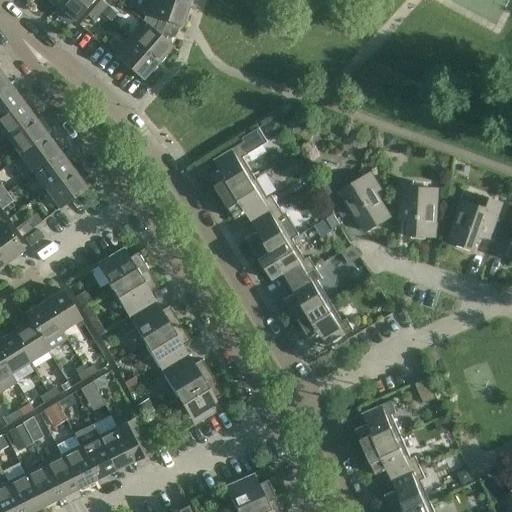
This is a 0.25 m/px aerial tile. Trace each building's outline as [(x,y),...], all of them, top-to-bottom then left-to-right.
[(63,0),(57,6),(74,21),(92,0),(63,0)] [(94,8),(100,14),(107,6),(100,0),(94,8)] [(172,0),(150,0),(143,22),(155,32),(159,19),(182,27),(189,5),(172,0)] [(100,14),(94,8),(87,16),(94,21),(100,14)] [(172,47),(155,32),(143,22),(128,38),(157,63),(172,47)] [(157,63),(128,38),(113,55),(142,80),(157,63)] [(0,90),(8,84),(0,72),(0,90)] [(0,90),(0,117),(21,101),(8,84),(0,90)] [(0,129),(7,139),(20,129),(34,119),(21,101),(0,117),(0,129)] [(47,136),(42,129),(34,119),(20,129),(7,139),(20,156),(47,136)] [(276,122),(267,127),(272,136),(281,131),(276,122)] [(223,198),(256,178),(243,158),(267,143),(259,129),(242,139),(244,142),(241,144),(214,160),(220,171),(210,177),(223,198)] [(60,153),(47,136),(20,156),(12,162),(25,179),(33,173),(60,153)] [(33,173),(46,191),(73,171),(60,153),(33,173)] [(59,209),(65,204),(86,189),(73,171),(46,191),(59,209)] [(338,176),(323,185),(340,213),(350,206),(366,232),(390,217),(375,193),(380,190),(371,174),(366,177),(365,177),(346,189),(338,176)] [(252,222),(279,206),(272,196),(268,198),(256,178),(223,198),(236,219),(246,213),(252,222)] [(414,181),(401,181),(399,210),(411,210),(410,235),(412,236),(412,238),(426,239),(426,236),(436,237),(438,190),(414,188),(414,181)] [(6,193),(0,197),(0,208),(1,210),(12,201),(6,193)] [(479,206),(463,201),(449,241),(459,244),(458,247),(470,251),(471,248),(474,249),(482,225),(494,230),(503,203),(483,196),(479,206)] [(260,259),(293,239),(281,219),(285,217),(279,206),(252,222),(258,232),(247,238),(260,259)] [(341,226),(334,215),(327,219),(333,230),(341,226)] [(0,256),(5,264),(23,250),(3,223),(0,218),(0,256)] [(33,229),(32,229),(27,221),(15,229),(21,237),(33,229)] [(316,227),(323,239),(332,233),(325,222),(316,227)] [(31,247),(43,238),(44,238),(37,230),(25,239),(31,247)] [(289,284),(316,267),(310,257),(306,260),(293,239),(260,259),(273,281),(284,274),(289,284)] [(341,253),(348,265),(360,258),(353,246),(341,253)] [(112,291),(147,270),(137,253),(129,258),(123,248),(96,264),(112,291)] [(316,267),(289,284),(295,293),(285,299),(298,321),(330,301),(318,281),(323,278),(316,267)] [(112,291),(129,318),(155,302),(150,293),(158,288),(147,270),(112,291)] [(43,302),(61,331),(81,319),(63,290),(43,302)] [(330,301),(298,321),(311,342),(321,336),(327,346),(354,330),(347,319),(343,321),(330,301)] [(43,302),(24,314),(29,322),(30,321),(48,351),(66,339),(61,331),(43,302)] [(129,318),(145,345),(180,323),(169,306),(161,311),(155,302),(129,318)] [(29,322),(11,333),(29,362),(48,351),(30,321),(29,322)] [(180,323),(145,345),(161,371),(188,355),(182,346),(190,341),(180,323)] [(11,333),(0,339),(0,355),(11,374),(29,362),(11,333)] [(0,355),(0,392),(17,383),(11,374),(0,355)] [(161,371),(177,398),(212,377),(202,360),(193,365),(188,355),(161,371)] [(81,364),(74,368),(78,374),(85,370),(81,364)] [(85,370),(89,377),(97,372),(93,365),(85,370)] [(89,377),(85,370),(78,374),(77,374),(81,381),(89,377)] [(92,382),(97,389),(108,383),(103,375),(92,382)] [(135,377),(124,383),(128,391),(139,385),(135,377)] [(212,377),(177,398),(194,425),(220,409),(214,399),(223,394),(212,377)] [(429,378),(415,384),(425,404),(437,398),(429,378)] [(97,389),(92,382),(82,388),(91,404),(101,398),(96,390),(97,389)] [(48,392),(52,399),(60,394),(56,387),(48,392)] [(52,399),(48,392),(39,397),(44,404),(52,399)] [(57,403),(61,410),(72,404),(68,396),(57,403)] [(366,452),(402,436),(392,415),(397,413),(391,401),(363,414),(367,424),(356,429),(366,452)] [(61,410),(57,403),(42,412),(52,429),(67,420),(61,410)] [(10,414),(15,421),(23,416),(19,409),(10,414)] [(15,421),(10,414),(3,419),(7,426),(15,421)] [(33,417),(22,423),(23,424),(26,431),(37,425),(33,417)] [(116,428),(133,462),(151,452),(134,418),(116,428)] [(23,424),(8,432),(11,439),(26,431),(23,424)] [(115,471),(97,437),(91,425),(83,429),(89,441),(79,446),(96,480),(115,471)] [(116,428),(97,437),(115,471),(133,462),(116,428)] [(392,480),(421,467),(416,456),(411,458),(402,436),(366,452),(377,475),(388,470),(392,480)] [(78,489),(96,480),(79,446),(61,455),(78,489)] [(43,464),(60,498),(78,489),(61,455),(43,464)] [(42,508),(60,498),(43,464),(25,473),(42,508)] [(392,511),(408,511),(431,502),(421,481),(426,479),(421,467),(392,480),(396,490),(386,495),(392,511)] [(6,483),(20,511),(32,511),(42,508),(25,473),(6,483)] [(236,511),(245,511),(275,499),(267,480),(258,484),(253,474),(225,486),(236,511)] [(20,511),(6,483),(0,485),(0,511),(20,511)] [(511,511),(511,496),(506,502),(504,499),(502,500),(511,511),(509,511),(511,511)] [(281,511),(275,499),(245,511),(281,511)] [(435,511),(431,502),(408,511),(435,511)]
